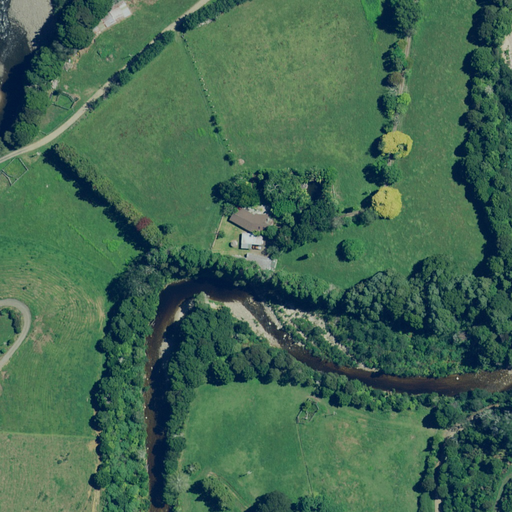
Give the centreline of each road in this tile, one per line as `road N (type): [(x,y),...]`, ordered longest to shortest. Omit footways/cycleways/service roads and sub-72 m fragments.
road 1 (track): [(0,160),(67,121),(169,32)]
road 2 (unclassified): [(433,511),(437,449),(476,416),(511,403)]
